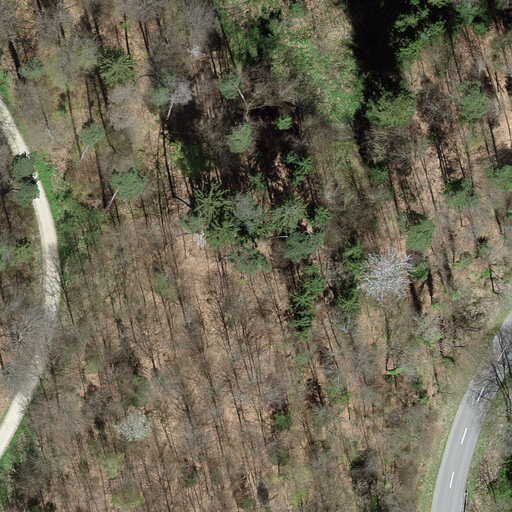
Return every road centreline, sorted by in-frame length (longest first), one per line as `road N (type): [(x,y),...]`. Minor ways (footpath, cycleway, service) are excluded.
road 1 (track): [(0,439),(40,357),(51,274),(31,179),(0,108)]
road 2 (track): [(358,158),(200,0)]
road 3 (tertiary): [(511,336),(462,439),(444,511)]
road 4 (track): [(387,0),(358,158)]
